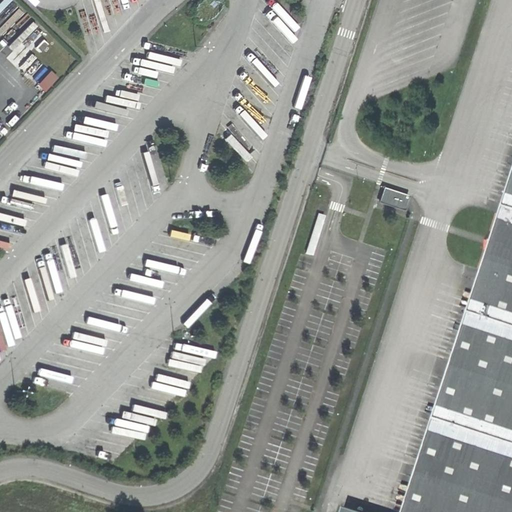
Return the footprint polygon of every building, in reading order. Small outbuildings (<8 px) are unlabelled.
[(203,0),(201,2),(198,6),(196,10),(195,15),(197,19),(201,22),(205,23),(210,22),(213,19),(217,15),(219,11),(219,7),(217,2),(213,0),(203,0)] [(48,45),(43,41),(35,50),(40,54),(48,45)] [(378,201),(403,210),(408,194),(383,186),(378,201)] [(511,511),(511,194),(508,207),(487,272),(409,511),(363,511),(353,509),(352,511),(511,511)] [(479,270),(487,272),(508,207),(500,204),(488,240),(479,270)] [(324,214),(318,212),(305,252),(311,254),(324,214)]
